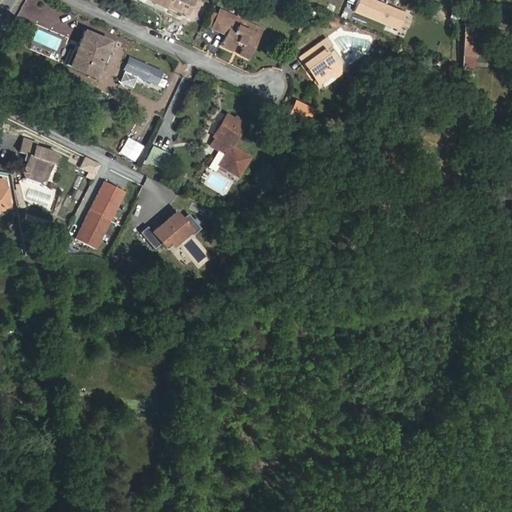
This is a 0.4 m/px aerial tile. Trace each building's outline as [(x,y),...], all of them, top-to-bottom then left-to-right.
[(187,15),(194,0),(149,0),(168,9),(170,6),(187,15)] [(249,56),(262,30),(219,9),(210,28),(225,35),(220,45),(232,51),(236,42),(237,40),(243,43),(242,45),(239,51),(249,56)] [(334,26),(337,20),(329,16),(326,22),(334,26)] [(471,60),(474,24),(463,24),(461,59),(471,60)] [(94,77),(109,42),(83,31),(68,66),(94,77)] [(346,68),(325,38),(312,48),(317,54),(302,64),(309,73),(312,71),(320,82),(322,85),(346,68)] [(302,64),(317,54),(312,48),(298,58),(302,64)] [(248,59),(249,56),(239,51),(237,54),(248,59)] [(155,85),(161,72),(128,57),(123,70),(155,85)] [(471,71),(471,60),(461,59),(460,70),(471,71)] [(320,82),(312,71),(309,73),(317,84),(320,82)] [(469,90),(469,74),(461,73),(460,89),(469,90)] [(181,77),(175,97),(183,100),(189,79),(181,77)] [(306,123),(312,110),(294,101),(288,114),(306,122),(306,123)] [(224,154),(243,123),(235,118),(234,120),(226,115),(213,135),(215,137),(210,145),(224,154)] [(126,136),(117,152),(134,161),(142,145),(126,136)] [(44,180),(50,162),(52,163),(55,153),(34,146),(35,143),(22,139),(18,152),(27,155),(22,172),(24,177),(39,182),(44,180)] [(164,169),(170,155),(152,147),(146,160),(164,169)] [(83,155),(77,168),(94,176),(99,163),(83,155)] [(264,179),(269,166),(263,164),(258,176),(264,179)] [(0,209),(9,208),(4,180),(0,179),(0,209)] [(103,181),(75,239),(95,249),(123,191),(103,181)] [(146,229),(165,251),(192,228),(188,224),(191,222),(175,204),(146,229)]
